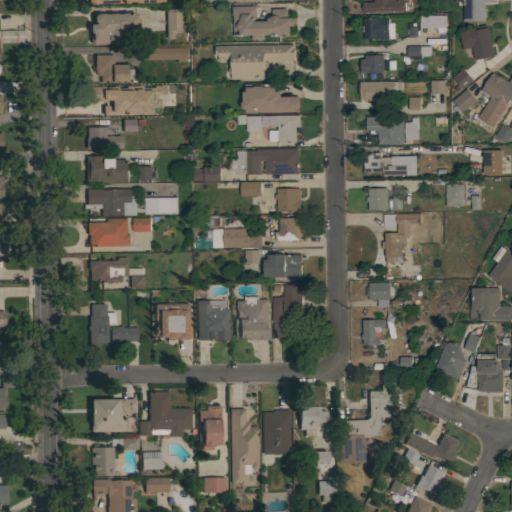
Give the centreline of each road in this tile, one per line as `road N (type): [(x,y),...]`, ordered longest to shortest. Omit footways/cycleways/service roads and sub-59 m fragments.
road 1 (tertiary): [(43,0),(51,511)]
road 2 (residential): [(332,0),(339,374)]
road 3 (residential): [(50,384),(339,374)]
